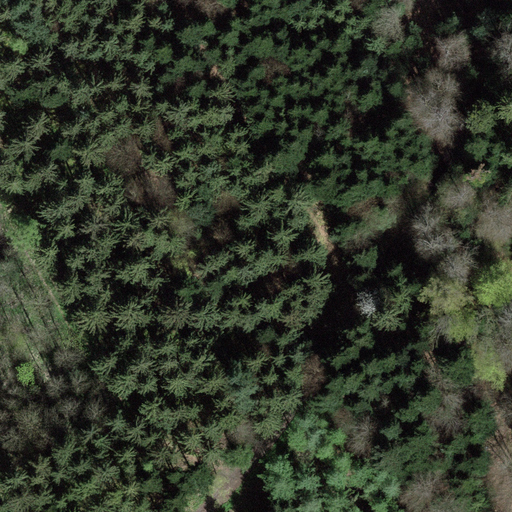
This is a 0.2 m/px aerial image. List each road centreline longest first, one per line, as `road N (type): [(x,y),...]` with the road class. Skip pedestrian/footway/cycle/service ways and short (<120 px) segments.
road 1 (track): [(494,0),(492,53),(428,201),(252,470),(215,511)]
road 2 (track): [(448,511),(511,335)]
